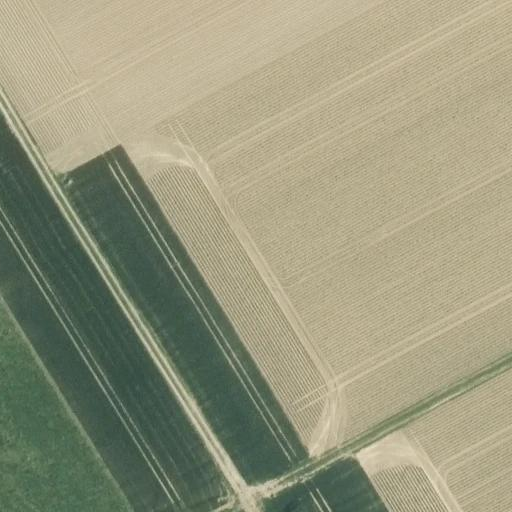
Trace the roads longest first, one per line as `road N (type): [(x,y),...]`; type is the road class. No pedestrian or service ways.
road 1 (track): [(0,106),(248,500)]
road 2 (track): [(511,359),(248,500)]
